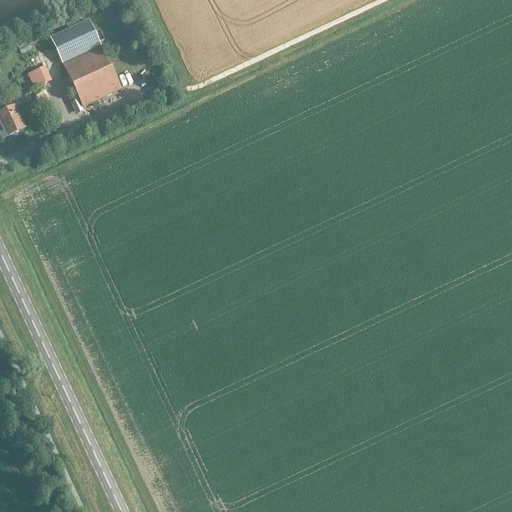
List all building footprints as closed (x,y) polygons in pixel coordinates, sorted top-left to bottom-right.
[(50,39),(62,65),(100,47),(87,22),(50,39)] [(100,47),(62,65),(83,108),(120,91),(100,47)] [(34,89),(50,81),(44,68),(28,76),(34,89)] [(45,114),(55,110),(51,98),(40,102),(45,114)] [(0,120),(8,137),(25,129),(14,107),(0,113),(0,120)]
